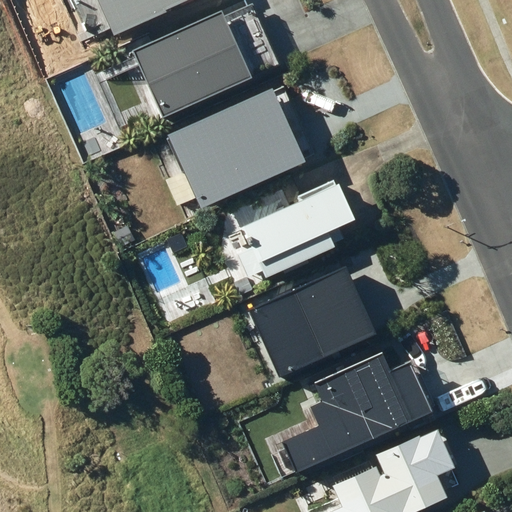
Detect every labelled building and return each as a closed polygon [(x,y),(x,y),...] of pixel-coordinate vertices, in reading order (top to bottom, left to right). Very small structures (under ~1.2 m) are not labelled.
[(109,0),(124,31),(192,0),(109,0)] [(185,25),(187,30),(154,46),(152,40),(131,49),(160,116),(189,103),(188,100),(221,85),(223,88),(278,63),(276,59),(271,61),(257,29),(228,42),(217,17),(206,22),(203,17),(185,25)] [(289,82),(177,133),(210,206),(322,155),(289,82)] [(253,243),(236,251),(247,275),(263,267),(266,273),(337,241),(329,224),(354,213),(338,178),(244,222),(253,243)] [(357,263),(259,306),(290,374),(387,331),(357,263)] [(375,462),(337,478),(347,503),(326,511),(398,511),(398,510),(402,508),(403,511),(407,510),(408,511),(418,511),(458,495),(448,471),(463,464),(447,428),(432,435),(429,429),(379,450),(386,468),(379,471),(375,462)]
